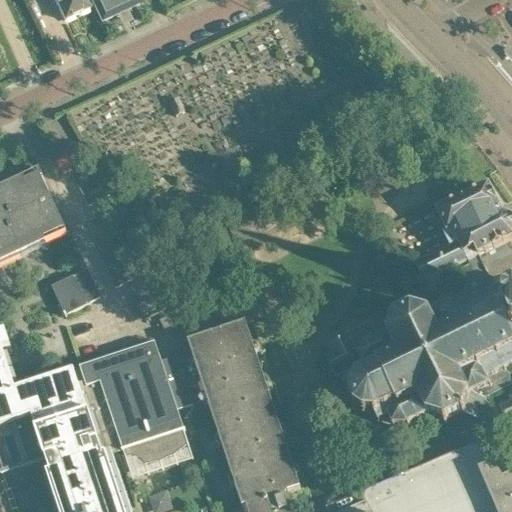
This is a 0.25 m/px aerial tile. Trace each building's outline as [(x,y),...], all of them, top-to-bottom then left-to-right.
[(85,0),(53,0),(64,22),(90,10),(85,0)] [(89,0),(101,24),(144,5),(141,0),(89,0)] [(79,148),(55,160),(62,174),(86,162),(79,148)] [(94,167),(73,178),(80,191),(88,208),(110,197),(108,194),(101,180),(94,167)] [(0,266),(47,245),(45,241),(66,232),(40,177),(26,183),(24,180),(0,191),(0,266)] [(511,288),(511,286),(511,284),(511,283),(509,284),(503,282),(503,280),(500,280),(501,283),(495,285),(493,284),(492,284),(479,257),(511,240),(511,219),(503,217),(489,187),(437,213),(448,234),(444,236),(450,248),(415,266),(420,277),(417,278),(420,285),(469,262),(478,281),(467,286),(465,290),(466,293),(450,301),(449,306),(430,315),(414,310),(413,306),(410,307),(411,311),(397,317),(394,315),(392,317),(395,319),(389,335),(380,339),(372,323),(347,335),(349,340),(331,349),(334,356),(326,360),(336,381),(343,377),(342,384),(348,386),(348,387),(351,387),(351,397),(347,398),(348,400),(352,399),(355,407),(352,409),(354,411),(357,409),(364,413),(363,417),(365,418),(366,414),(375,415),(376,419),(377,418),(378,421),(378,424),(380,425),(381,423),(383,424),(383,426),(390,428),(391,427),(393,429),(395,426),(409,426),(410,428),(411,427),(411,425),(429,416),(445,420),(445,425),(448,425),(448,421),(462,413),(465,417),(466,416),(478,420),(479,417),(485,420),(491,404),(485,402),(487,397),(511,386),(508,374),(506,370),(511,367),(511,288)] [(134,244),(102,260),(110,277),(142,258),(134,244)] [(148,271),(142,258),(110,277),(116,290),(148,271)] [(101,299),(88,271),(52,288),(66,319),(67,318),(67,317),(88,307),(101,299)] [(169,317),(160,322),(165,331),(174,327),(169,317)] [(262,390),(267,388),(246,325),(188,344),(191,353),(178,358),(189,389),(202,385),(206,398),(212,396),(214,404),(209,406),(220,439),(225,437),(228,445),(222,447),(233,480),(239,478),(242,486),(236,488),(243,510),(247,509),(248,511),(291,511),(294,511),(289,495),(301,491),(297,478),(291,480),(289,472),(294,470),(283,437),(278,439),(275,431),(281,429),(270,396),(264,398),(262,390)] [(0,475),(2,475),(45,461),(60,511),(124,511),(107,458),(122,453),(125,453),(126,457),(132,458),(137,459),(142,462),(145,466),(161,463),(175,457),(188,447),(184,433),(186,432),(185,431),(184,431),(178,412),(194,406),(189,389),(178,358),(162,363),(155,345),(80,369),(87,388),(80,390),(74,372),(16,391),(2,350),(11,347),(6,332),(0,333),(0,475)] [(511,395),(509,396),(511,403),(500,407),(507,424),(511,421),(511,395)] [(419,470),(327,510),(327,511),(511,511),(511,467),(500,472),(497,465),(489,468),(479,444),(419,470)]
